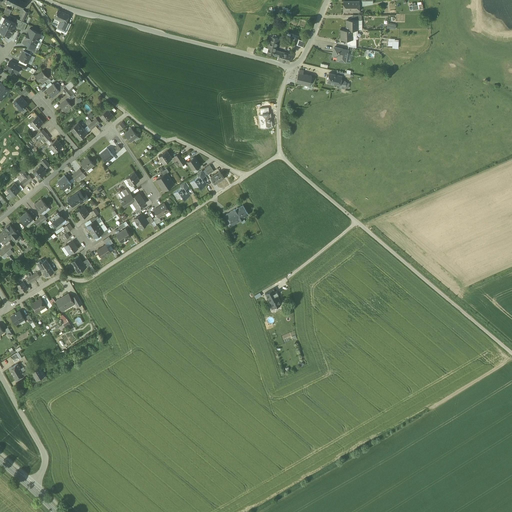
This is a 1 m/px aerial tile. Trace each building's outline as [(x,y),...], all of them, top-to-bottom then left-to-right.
[(26,2),(20,0),(16,0),(14,5),(22,10),(26,2)] [(359,1),(343,1),(343,12),(359,12),(359,1)] [(69,15),(58,10),(55,18),(61,20),(58,26),(64,29),(67,23),(66,22),(69,15)] [(25,11),(20,20),(24,21),(28,13),(25,11)] [(5,18),(3,24),(13,29),(16,23),(5,18)] [(358,20),(353,20),(347,20),(347,30),(352,30),(358,30),(358,20)] [(67,23),(64,29),(58,26),(57,29),(67,33),(71,24),(68,23),(67,23)] [(3,24),(0,29),(0,31),(8,35),(11,34),(13,29),(3,24)] [(41,34),(30,28),(26,35),(38,41),(41,34)] [(352,39),(352,30),(347,30),(341,30),(341,40),(348,39),(352,39)] [(38,41),(26,35),(23,42),(29,45),(35,48),(38,41)] [(278,38),(272,37),(267,53),(279,56),(280,51),(275,50),(278,38)] [(352,39),(348,39),(348,46),(356,47),(356,39),(352,39)] [(348,50),(334,47),(333,55),(338,56),(337,60),(346,62),(348,50)] [(31,55),(23,51),(19,58),(27,63),(31,55)] [(292,55),(280,51),(279,56),(278,60),(289,63),(292,55)] [(18,65),(10,61),(6,67),(10,69),(9,71),(13,73),(14,71),(17,73),(20,66),(18,65)] [(42,71),(35,77),(41,84),(48,78),(42,71)] [(299,73),(298,72),(296,82),(310,85),(312,76),(303,74),(299,73)] [(342,75),(329,73),(327,82),(346,86),(346,83),(346,82),(345,82),(345,81),(343,80),(343,81),(341,80),(342,75)] [(0,98),(2,100),(4,97),(3,97),(10,89),(2,82),(0,84),(0,98)] [(62,86),(60,85),(58,83),(55,86),(60,91),(62,89),(66,86),(66,85),(64,85),(62,86)] [(53,84),(46,90),(53,97),(60,91),(55,86),(53,84)] [(65,93),(71,100),(79,94),(73,87),(69,90),(65,93)] [(21,96),(14,102),(21,110),(21,109),(23,107),(24,107),(28,104),(21,96)] [(66,99),(59,105),(65,112),(72,107),(66,99)] [(264,104),(265,118),(275,118),(275,103),(264,104)] [(108,109),(100,115),(106,122),(114,116),(108,109)] [(38,116),(30,122),(36,129),(43,123),(38,116)] [(78,122),(71,129),(74,132),(74,133),(80,140),(88,133),(78,122)] [(131,128),(124,134),(131,141),(138,135),(131,128)] [(39,133),(34,137),(37,141),(43,137),(39,133)] [(57,139),(50,145),(55,152),(63,146),(57,139)] [(107,148),(100,154),(106,161),(113,156),(107,148)] [(167,151),(159,156),(164,164),(172,158),(167,151)] [(88,156),(81,162),(87,170),(94,164),(88,156)] [(182,158),(178,161),(181,166),(186,163),(182,158)] [(195,158),(188,163),(194,171),(201,166),(195,158)] [(44,159),(41,162),(47,168),(50,165),(44,159)] [(41,165),(33,172),(39,179),(47,172),(41,165)] [(210,165),(204,168),(208,174),(214,171),(210,165)] [(202,170),(196,174),(197,174),(198,176),(200,179),(203,178),(205,176),(206,176),(202,170)] [(220,171),(211,177),(215,184),(224,178),(220,171)] [(135,172),(126,178),(127,179),(124,181),(128,187),(133,185),(140,180),(135,172)] [(163,175),(156,180),(164,191),(174,185),(166,173),(163,175)] [(71,183),(65,176),(58,182),(64,189),(67,193),(71,190),(70,189),(71,188),(71,186),(70,185),(71,183)] [(198,176),(190,182),(194,188),(193,187),(198,184),(201,188),(207,184),(207,183),(207,184),(203,178),(200,179),(198,176)] [(185,181),(180,185),(182,187),(184,190),(186,189),(189,187),(185,181)] [(15,183),(7,189),(13,196),(21,189),(15,183)] [(182,187),(173,193),(177,199),(178,199),(177,198),(182,195),(184,199),(191,195),(190,195),(186,189),(184,190),(182,187)] [(124,190),(118,194),(120,197),(121,199),(122,198),(127,195),(124,190)] [(80,191),(68,200),(73,206),(80,201),(85,198),(84,196),(80,191)] [(127,195),(122,198),(124,200),(122,202),(125,206),(132,201),(130,199),(133,197),(130,193),(127,195)] [(133,197),(130,199),(132,201),(137,209),(140,207),(146,203),(139,193),(133,197)] [(85,198),(80,201),(82,204),(89,198),(86,194),(84,196),(85,198)] [(50,209),(42,199),(35,205),(43,215),(50,209)] [(164,203),(154,210),(158,216),(159,218),(169,211),(164,203)] [(84,206),(76,212),(81,219),(89,214),(84,206)] [(243,208),(239,210),(237,208),(236,209),(242,219),(248,216),(243,208)] [(96,209),(91,212),(94,217),(97,215),(100,213),(96,209)] [(236,209),(225,216),(231,226),(242,219),(236,209)] [(27,211),(20,217),(26,225),(33,219),(27,211)] [(35,222),(38,226),(47,219),(43,214),(35,222)] [(142,214),(134,219),(140,228),(148,223),(145,219),(142,214)] [(62,217),(60,216),(58,218),(53,222),(52,222),(56,227),(62,222),(65,219),(62,217)] [(150,216),(145,219),(148,223),(149,224),(154,221),(153,219),(150,216)] [(158,216),(153,219),(154,221),(156,224),(161,220),(159,218),(158,216)] [(92,223),(87,226),(91,232),(100,226),(99,223),(98,224),(96,220),(92,223)] [(15,231),(10,224),(4,229),(5,230),(5,229),(12,237),(13,239),(19,235),(15,231)] [(70,224),(64,227),(67,232),(73,229),(70,224)] [(100,226),(91,232),(94,238),(100,234),(103,232),(101,228),(100,226)] [(5,230),(0,233),(0,237),(5,243),(12,237),(5,229),(5,230)] [(125,229),(117,235),(122,242),(131,237),(125,229)] [(73,241),(65,246),(70,254),(78,249),(73,241)] [(106,245),(97,251),(102,258),(111,252),(106,245)] [(82,262),(79,258),(71,263),(78,272),(85,268),(86,267),(82,262)] [(88,259),(82,262),(86,267),(85,268),(86,268),(91,264),(88,259)] [(41,270),(49,265),(46,260),(43,261),(42,260),(37,263),(41,270)] [(49,265),(41,270),(46,277),(54,272),(49,265)] [(23,281),(15,286),(20,294),(28,288),(23,281)] [(274,289),(265,293),(273,308),(281,303),(277,295),(278,294),(277,291),(275,292),(274,289)] [(69,294),(56,301),(62,311),(75,304),(74,303),(71,298),(69,294)] [(77,295),(71,298),(74,303),(80,300),(77,295)] [(41,298),(32,304),(37,312),(46,306),(41,298)] [(20,312),(17,314),(17,313),(11,317),(16,324),(24,319),(20,312)] [(69,331),(73,327),(63,314),(59,317),(69,331)] [(17,353),(11,356),(15,362),(20,359),(17,353)] [(18,363),(9,368),(16,380),(25,375),(28,373),(26,370),(23,372),(18,363)] [(40,366),(32,371),(35,376),(34,376),(37,380),(45,375),(40,366)] [(45,375),(37,380),(39,383),(47,378),(46,375),(45,375)]
